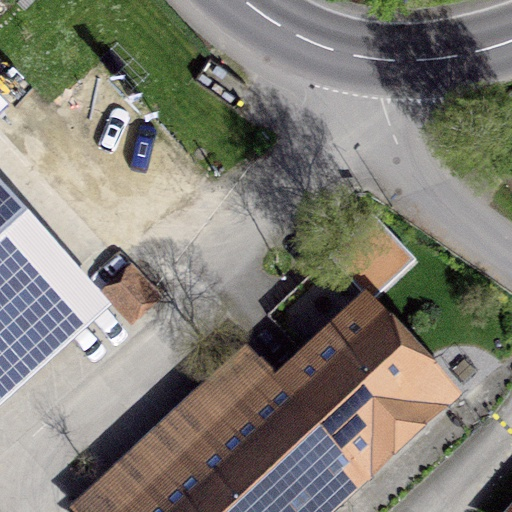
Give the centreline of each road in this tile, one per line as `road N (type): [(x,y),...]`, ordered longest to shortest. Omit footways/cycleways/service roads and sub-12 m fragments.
road 1 (residential): [(511,246),(389,146),(341,54)]
road 2 (tertiary): [(511,41),(477,56),(341,54)]
